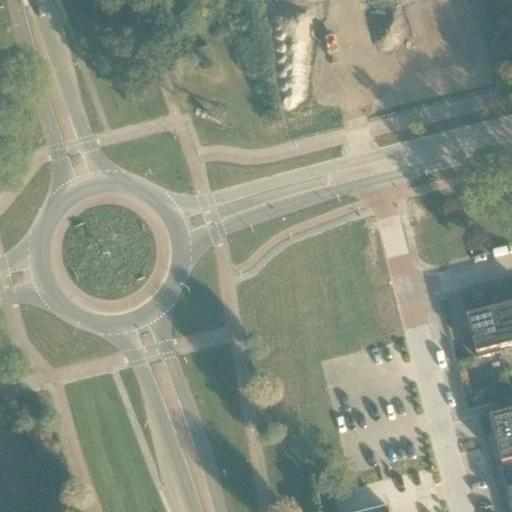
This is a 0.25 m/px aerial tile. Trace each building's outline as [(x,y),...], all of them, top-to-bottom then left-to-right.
[(218,69),(212,49),(201,52),(206,72),(218,69)] [(501,355),(502,354),(501,350),(511,346),(511,306),(490,312),(501,355)] [(501,355),(490,312),(467,317),(478,360),(501,355)] [(511,401),(511,396),(510,389),(503,391),(506,403),(511,401)] [(511,412),(490,418),(497,444),(511,439),(511,412)] [(511,439),(497,444),(503,469),(511,467),(511,439)] [(511,467),(503,469),(510,495),(511,494),(511,467)] [(337,511),(330,482),(318,485),(324,511),(337,511)]
